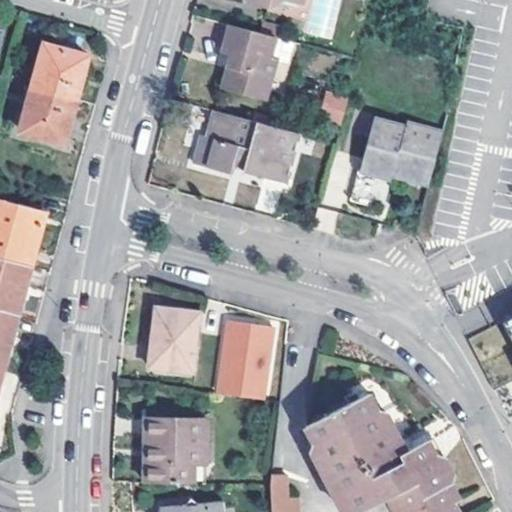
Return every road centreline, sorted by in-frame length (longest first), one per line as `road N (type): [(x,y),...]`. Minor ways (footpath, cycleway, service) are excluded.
road 1 (residential): [(398,308),(385,279),(107,202)]
road 2 (residential): [(100,238),(398,308)]
road 3 (residential): [(75,500),(100,238)]
road 4 (residential): [(398,308),(465,390),(511,482)]
road 5 (residential): [(107,202),(151,30)]
